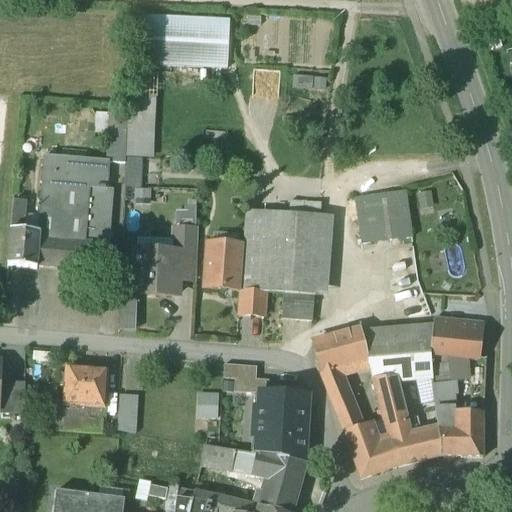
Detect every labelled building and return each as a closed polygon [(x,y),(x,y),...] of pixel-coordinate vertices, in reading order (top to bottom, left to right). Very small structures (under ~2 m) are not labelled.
[(229,23),(145,20),(143,67),(227,71),(229,23)] [(276,97),(278,73),(254,72),(252,96),(276,97)] [(291,89),(323,92),(325,79),(293,76),(291,89)] [(126,134),(108,133),(106,164),(109,164),(108,165),(125,167),(125,161),(126,134)] [(106,164),(44,159),(38,235),(39,236),(37,270),(106,275),(112,193),(107,192),(108,165),(109,164),(106,164)] [(140,161),(125,161),(125,167),(124,190),(139,190),(140,161)] [(405,194),(383,197),(390,243),(412,240),(405,194)] [(383,197),(354,202),(361,246),(390,243),(383,197)] [(24,204),(12,203),(10,233),(25,234),(25,228),(18,227),(18,222),(20,222),(23,220),(24,204)] [(321,206),(304,205),(303,218),(320,219),(321,206)] [(273,216),(246,214),(241,293),(265,295),(267,295),(273,216)] [(303,218),(273,216),(267,295),(284,297),(314,299),(315,299),(320,219),(303,218)] [(195,231),(174,230),(172,258),(178,259),(178,272),(193,273),(195,231)] [(25,234),(10,233),(7,269),(36,272),(37,270),(39,236),(38,235),(25,234)] [(242,248),(208,246),(205,291),(239,293),(242,248)] [(159,254),(134,253),(133,277),(137,281),(136,297),(176,299),(178,272),(178,259),(172,258),(158,258),(159,254)] [(265,295),(241,293),(239,317),(264,319),(265,295)] [(314,299),(284,297),(282,321),(312,324),(314,299)] [(114,330),(132,330),(132,301),(114,300),(114,330)] [(483,328),(433,323),(432,336),(430,357),(479,362),(483,328)] [(360,332),(312,345),(321,376),(337,372),(368,363),(360,332)] [(432,336),(382,340),(386,382),(391,382),(431,379),(430,367),(429,357),(430,357),(432,336)] [(450,365),(430,367),(431,379),(433,399),(453,397),(450,365)] [(256,370),(224,367),(223,381),(235,382),(234,395),(255,396),(255,395),(268,396),(269,383),(256,382),(256,370)] [(91,372),(83,371),(83,372),(67,371),(65,406),(66,407),(89,409),(104,410),(105,405),(106,405),(106,395),(105,392),(106,374),(91,372)] [(348,400),(341,383),(337,372),(321,376),(339,422),(354,417),(353,413),(348,400)] [(391,382),(386,382),(373,384),(382,413),(385,424),(387,431),(400,427),(403,426),(391,382)] [(24,385),(0,384),(0,416),(25,418),(24,385)] [(194,394),(194,419),(216,420),(216,394),(194,394)] [(268,396),(255,395),(255,396),(251,456),(259,458),(305,466),(309,399),(268,396)] [(135,433),(137,398),(120,397),(118,432),(135,433)] [(453,397),(433,399),(435,413),(448,412),(449,412),(455,411),(453,397)] [(89,409),(66,407),(64,421),(64,434),(101,436),(102,424),(81,423),(82,415),(88,415),(89,409)] [(455,418),(455,411),(449,412),(448,412),(435,413),(437,432),(438,431),(438,432),(441,459),(483,460),(483,419),(480,418),(455,418)] [(354,417),(339,422),(344,436),(360,431),(354,417)] [(64,421),(54,421),(54,434),(64,434),(64,421)] [(376,444),(369,427),(360,431),(344,436),(361,482),(386,473),(398,469),(389,440),(376,444)] [(404,442),(400,427),(387,431),(389,440),(398,469),(426,463),(421,438),(404,442)] [(438,432),(421,438),(426,463),(441,459),(438,432)] [(222,451),(205,448),(201,465),(219,468),(222,451)] [(305,466),(259,458),(222,451),(219,468),(253,474),(252,478),(267,482),(299,489),(305,466)] [(161,501),(164,487),(137,482),(134,496),(161,501)] [(299,489),(267,482),(263,495),(295,503),(299,489)] [(208,488),(196,485),(194,494),(206,497),(208,488)] [(123,511),(125,499),(54,489),(50,511),(123,511)] [(189,511),(194,494),(178,490),(178,491),(175,490),(174,494),(177,494),(174,511),(189,511)] [(263,495),(258,493),(253,508),(267,511),(292,511),(295,503),(263,495)] [(267,511),(253,508),(252,508),(206,497),(194,494),(189,511),(267,511)] [(482,511),(483,501),(470,500),(468,511),(482,511)]
